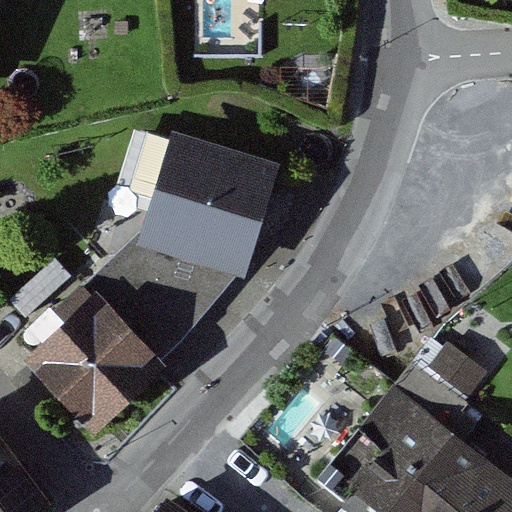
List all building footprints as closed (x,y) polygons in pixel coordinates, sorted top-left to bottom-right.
[(149,128),(131,186),(155,193),(173,135),(149,128)] [(275,166),(197,134),(155,237),(234,269),(275,166)] [(165,353),(96,292),(38,358),(106,419),(165,353)] [(0,511),(37,511),(61,494),(0,414),(0,511)] [(511,511),(511,473),(468,436),(404,511),(511,511)] [(199,511),(177,495),(164,511),(199,511)]
